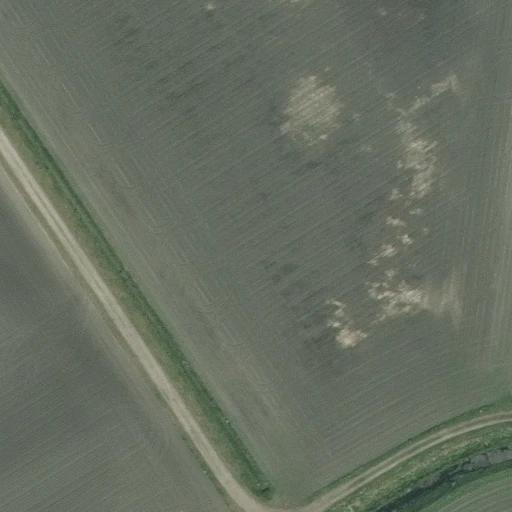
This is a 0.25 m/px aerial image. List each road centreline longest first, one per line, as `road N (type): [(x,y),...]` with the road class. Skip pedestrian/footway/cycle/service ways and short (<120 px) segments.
road 1 (track): [(262,511),(236,497),(0,143)]
road 2 (track): [(511,413),(478,421),(376,472),(320,511)]
